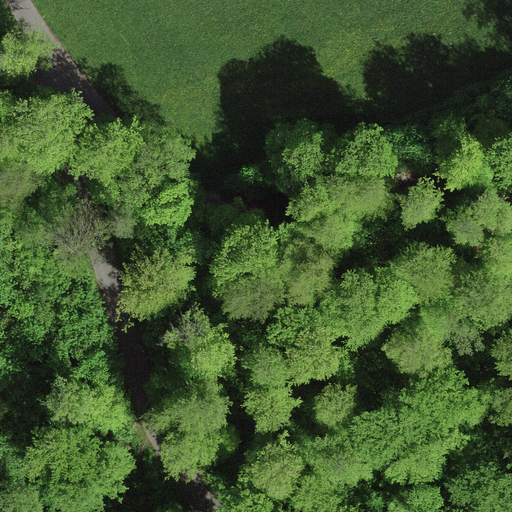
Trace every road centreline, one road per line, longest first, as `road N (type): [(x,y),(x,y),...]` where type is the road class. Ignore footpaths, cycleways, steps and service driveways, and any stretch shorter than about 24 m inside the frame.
road 1 (track): [(18,3),(145,164),(198,202),(261,200),(511,143)]
road 2 (residential): [(16,0),(152,417),(208,511)]
